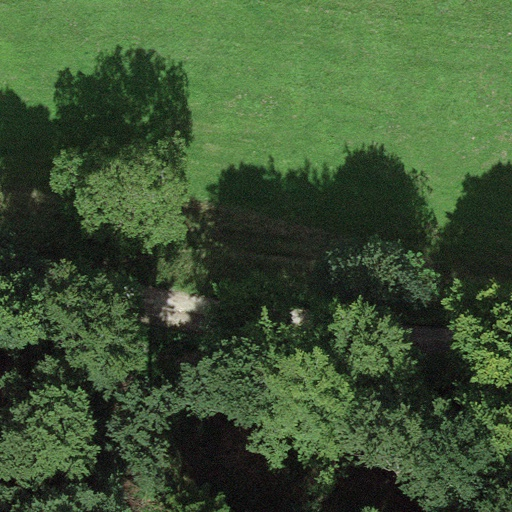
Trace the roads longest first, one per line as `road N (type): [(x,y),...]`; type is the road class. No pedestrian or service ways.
road 1 (track): [(0,271),(193,312),(392,337),(511,341)]
road 2 (track): [(193,312),(511,450)]
